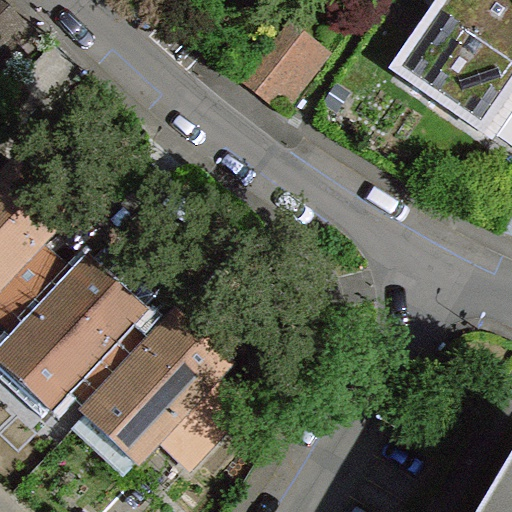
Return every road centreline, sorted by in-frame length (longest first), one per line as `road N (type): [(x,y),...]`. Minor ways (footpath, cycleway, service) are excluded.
road 1 (residential): [(441,273),(205,114),(82,0)]
road 2 (residential): [(303,511),(381,391),(441,273)]
